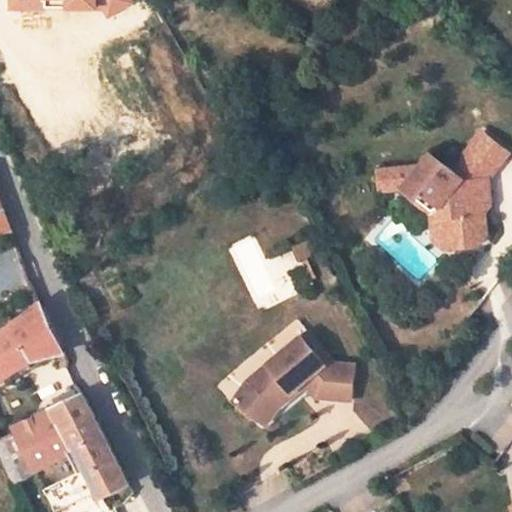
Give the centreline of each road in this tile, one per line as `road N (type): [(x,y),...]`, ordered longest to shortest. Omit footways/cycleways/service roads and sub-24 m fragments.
road 1 (residential): [(0,176),(160,511)]
road 2 (residential): [(511,374),(476,407),(286,511)]
